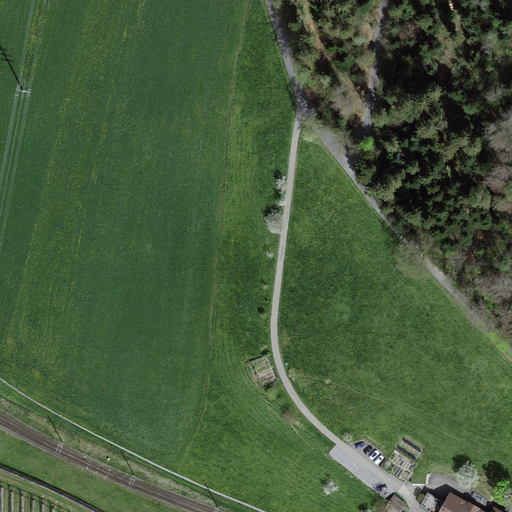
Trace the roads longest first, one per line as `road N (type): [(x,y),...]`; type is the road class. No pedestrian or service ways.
road 1 (track): [(411,511),(388,480),(307,419),(270,341),(302,99)]
road 2 (unclassified): [(352,170),(419,256),(511,348)]
road 3 (unclassified): [(352,170),(302,99),(269,0)]
road 4 (unclassified): [(391,0),(352,170)]
